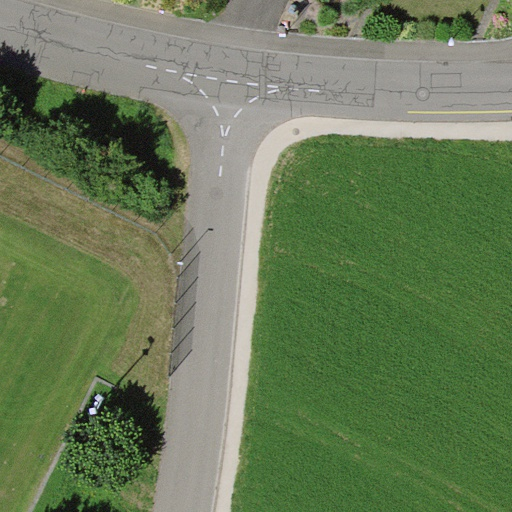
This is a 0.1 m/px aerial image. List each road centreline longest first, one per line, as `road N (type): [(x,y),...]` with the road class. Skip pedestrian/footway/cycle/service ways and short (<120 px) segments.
road 1 (residential): [(232,84),(198,430),(182,511)]
road 2 (residential): [(232,84),(511,87)]
road 3 (residential): [(0,27),(232,84)]
